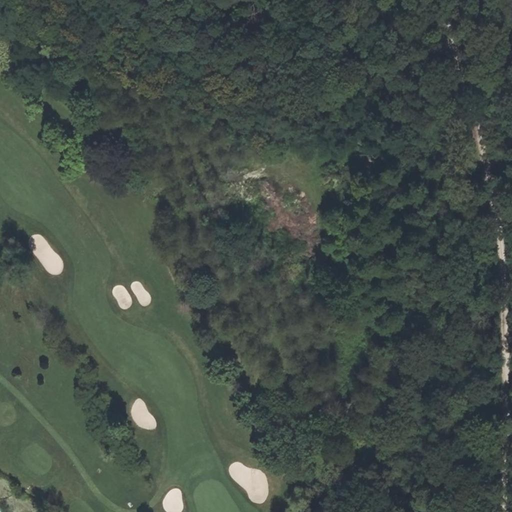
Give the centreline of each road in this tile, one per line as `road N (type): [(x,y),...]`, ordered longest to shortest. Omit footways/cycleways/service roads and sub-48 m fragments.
road 1 (track): [(506,511),(476,128),(439,0)]
road 2 (track): [(118,0),(299,85),(390,71)]
